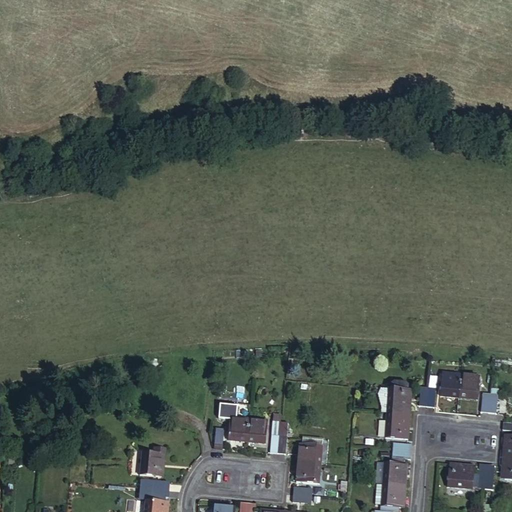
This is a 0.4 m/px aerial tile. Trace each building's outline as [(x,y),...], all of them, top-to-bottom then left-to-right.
[(459,399),(461,377),(452,376),(451,378),(442,377),(440,397),(459,399)] [(471,377),(461,377),(459,399),(479,401),(480,381),(471,380),(471,377)] [(389,389),(387,414),(407,416),(408,402),(410,401),(411,391),(389,389)] [(427,408),(428,390),(421,389),(420,407),(427,408)] [(436,390),(428,390),(427,408),(435,409),(436,390)] [(483,395),(481,413),(488,414),(490,396),(483,395)] [(488,414),(496,415),(498,397),(490,396),(488,414)] [(407,416),(387,414),(385,439),(408,441),(409,430),(406,430),(407,416)] [(228,442),(247,443),(249,421),(240,420),(240,422),(230,421),(228,442)] [(249,421),(247,443),(266,444),(268,425),(260,424),(260,422),(249,421)] [(273,423),(270,454),(278,455),(281,424),(273,423)] [(281,424),(278,455),(286,455),(286,454),(289,424),(281,424)] [(511,424),(504,424),(503,431),(511,432),(511,424)] [(214,449),(222,450),(224,432),(216,431),(214,449)] [(302,438),(302,446),(322,447),(322,439),(302,438)] [(393,444),(392,452),(411,453),(412,445),(407,445),(393,444)] [(300,445),(299,456),(303,456),(302,464),(320,466),(322,447),(302,446),(300,445)] [(139,476),(158,477),(159,464),(163,465),(164,450),(153,449),(153,455),(141,454),(139,476)] [(411,453),(392,452),(392,460),(404,460),(410,461),(411,453)] [(507,468),(506,474),(505,481),(511,481),(511,459),(504,459),(503,468),(507,468)] [(320,466),(302,464),(301,473),(298,473),(297,484),(319,485),(320,466)] [(403,477),(404,465),(392,464),(384,464),(383,486),(405,487),(406,477),(403,477)] [(474,475),(475,471),(460,470),(460,466),(449,465),(446,488),(473,491),(473,489),(474,475)] [(488,466),(480,465),(479,471),(479,475),(478,489),(478,490),(485,491),(488,466)] [(495,466),(488,466),(485,491),(493,491),(495,473),(495,466)] [(168,484),(158,483),(140,482),(140,489),(168,491),(168,484)] [(383,486),(376,485),(374,506),(381,506),(383,486)] [(383,486),(381,506),(381,508),(399,509),(401,509),(402,496),(405,496),(405,487),(383,486)] [(293,495),(312,497),(312,490),(297,489),(294,488),(293,495)] [(167,499),(168,491),(140,489),(139,497),(164,499),(167,499)] [(292,503),(301,504),(311,505),(312,497),(293,495),(292,503)] [(163,511),(164,504),(144,502),(143,511),(163,511)] [(247,511),(248,504),(241,503),(240,511),(247,511)]
